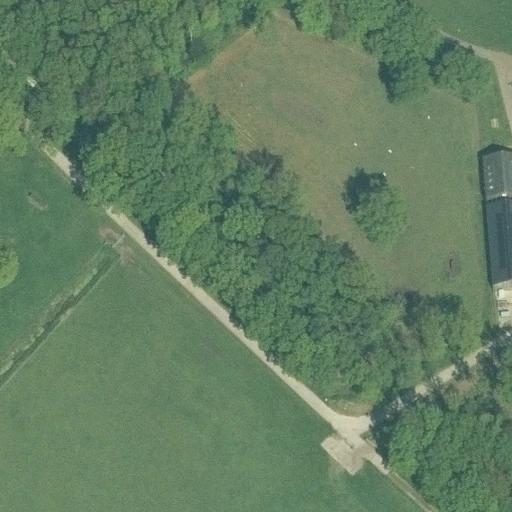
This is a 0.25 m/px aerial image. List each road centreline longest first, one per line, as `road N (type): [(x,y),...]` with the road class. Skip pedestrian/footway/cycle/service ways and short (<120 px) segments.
road 1 (track): [(0,104),(428,511)]
road 2 (track): [(361,445),(511,354)]
road 3 (unclassified): [(364,0),(440,39),(511,63)]
